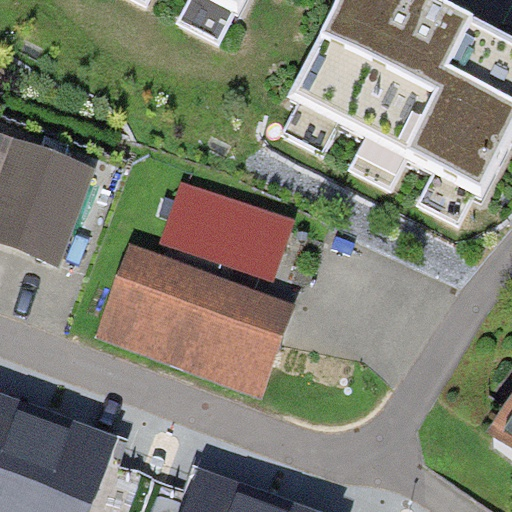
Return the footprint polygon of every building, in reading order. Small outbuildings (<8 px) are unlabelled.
[(209,0),(237,14),(244,0),(209,0)] [(427,0),(339,0),(288,101),(483,201),(511,145),(511,43),(453,13),(427,0)] [(96,171),(12,141),(0,175),(0,246),(61,269),(96,171)] [(291,221),(184,184),(163,246),(270,282),(291,221)] [(296,307),(130,246),(96,338),(262,399),(296,307)] [(0,511),(14,511),(52,415),(29,406),(0,395),(0,511)] [(511,454),(511,402),(487,436),(511,454)] [(52,415),(14,511),(92,511),(120,440),(71,422),(52,415)] [(129,444),(120,440),(92,511),(131,511),(145,475),(121,466),(129,444)] [(263,511),(269,497),(246,489),(194,470),(184,495),(192,498),(186,511),(263,511)] [(186,511),(192,498),(184,495),(153,483),(141,511),(186,511)] [(269,497),(263,511),(309,511),(284,503),(269,497)]
